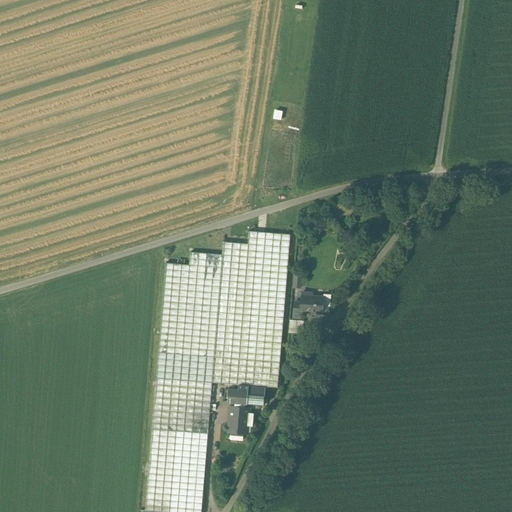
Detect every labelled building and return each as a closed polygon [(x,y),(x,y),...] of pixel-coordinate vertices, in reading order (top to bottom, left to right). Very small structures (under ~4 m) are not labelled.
[(292,286),(301,286),(301,273),(292,273),(292,286)] [(302,306),(301,315),(321,316),(322,299),(312,298),(312,296),(300,295),(299,306),(302,306)] [(300,322),(301,315),(302,306),(299,306),(293,306),(292,321),(290,321),(289,333),(301,333),(302,322),(300,322)] [(233,385),(231,430),(254,431),(256,403),(270,404),(271,385),(243,383),(243,386),(233,385)] [(202,511),(203,480),(150,479),(150,508),(156,509),(155,511),(158,511),(159,511),(176,511),(202,511)]
